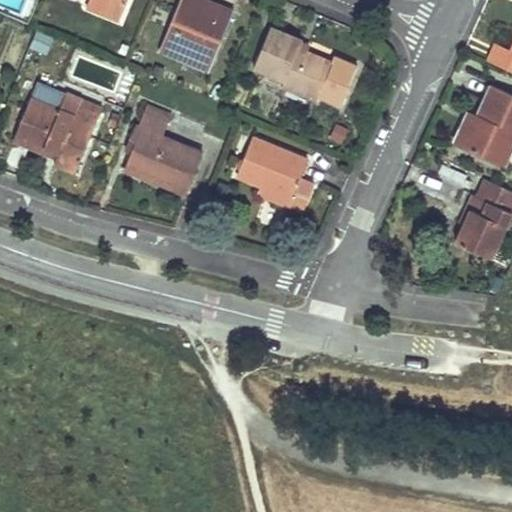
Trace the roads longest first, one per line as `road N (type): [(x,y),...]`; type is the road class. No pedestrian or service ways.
road 1 (residential): [(0,198),(182,253),(328,280)]
road 2 (residential): [(0,238),(303,324)]
road 3 (residential): [(328,280),(442,33)]
road 4 (residential): [(303,324),(441,354)]
